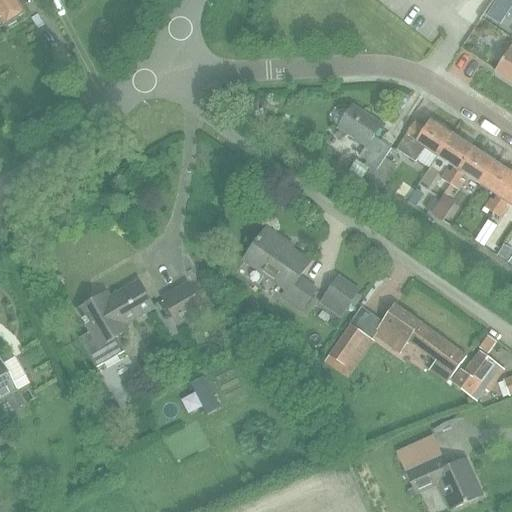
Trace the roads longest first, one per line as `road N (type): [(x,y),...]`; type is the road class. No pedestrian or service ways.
road 1 (residential): [(511,336),(169,83)]
road 2 (residential): [(511,133),(426,76),(397,67),(213,68)]
road 3 (tertiary): [(0,199),(147,81)]
